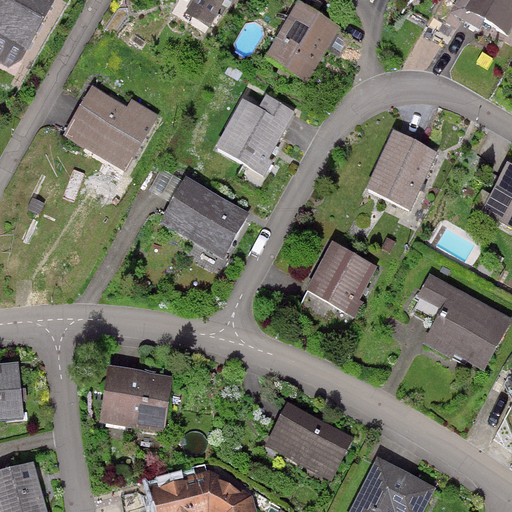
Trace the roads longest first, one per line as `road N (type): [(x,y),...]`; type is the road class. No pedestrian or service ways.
road 1 (residential): [(511,128),(462,100),(408,88),(367,100),(333,131),(224,341)]
road 2 (residential): [(511,493),(375,409),(224,341)]
road 3 (residential): [(103,0),(0,191)]
road 4 (residential): [(55,324),(81,511)]
road 5 (residential): [(224,341),(99,321),(55,324)]
